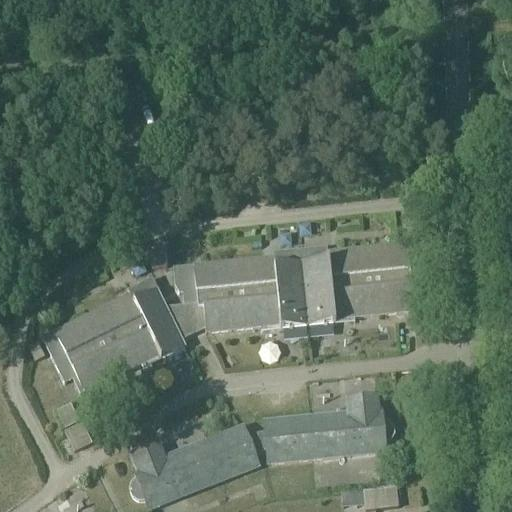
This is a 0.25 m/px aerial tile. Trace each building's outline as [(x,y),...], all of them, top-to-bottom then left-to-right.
[(405,244),(421,243),(419,223),(404,224),(405,244)] [(407,246),(401,247),(326,255),(326,250),(300,253),(304,291),(410,280),(407,246)] [(150,251),(151,271),(167,270),(165,250),(150,251)] [(304,291),(300,253),(273,256),(273,260),(172,271),(174,289),(179,296),(183,296),(183,304),(304,291)] [(304,291),(308,329),(335,326),(334,322),(414,314),(410,280),(304,291)] [(168,315),(166,310),(157,292),(152,281),(127,293),(129,297),(53,334),(53,335),(42,340),(57,371),(168,315)] [(304,291),(183,304),(184,308),(166,310),(168,315),(182,343),(195,336),(194,330),(205,329),(205,335),(279,328),(280,332),(308,329),(304,291)] [(168,315),(57,371),(64,386),(72,382),(80,397),(83,395),(83,396),(158,359),(160,362),(186,350),(182,343),(168,315)] [(429,317),(413,318),(415,338),(431,337),(429,317)] [(65,431),(79,424),(70,406),(56,413),(65,431)] [(264,426),(265,436),(255,438),(260,456),(267,454),(268,467),(344,459),(344,455),(370,453),(370,448),(383,446),(389,443),(393,437),(392,430),(388,425),(381,423),(380,414),(378,414),(377,407),(347,410),(348,423),(339,424),(338,418),(264,426)] [(74,455),(92,447),(82,426),(64,435),(74,455)] [(260,456),(255,438),(246,440),(242,431),(173,458),(175,464),(166,467),(161,455),(133,466),(135,473),(133,474),(137,482),(132,487),(130,493),(133,500),(138,504),(145,503),(145,504),(158,499),(159,503),(184,494),(186,497),(257,469),(252,457),(260,456)] [(395,473),(378,474),(380,491),(396,490),(395,473)]
